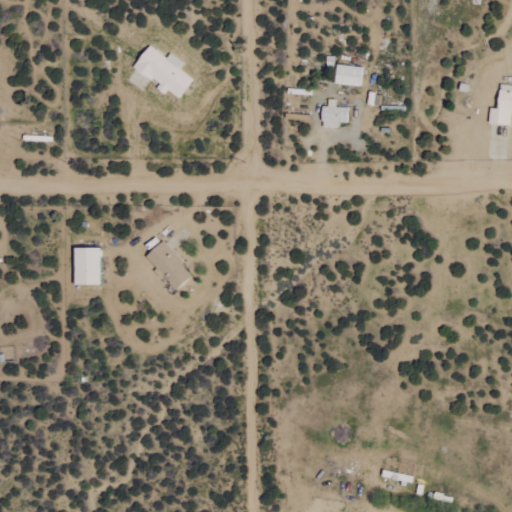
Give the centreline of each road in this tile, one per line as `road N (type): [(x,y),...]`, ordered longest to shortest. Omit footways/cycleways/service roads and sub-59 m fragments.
road 1 (residential): [(511,186),(0,183)]
road 2 (residential): [(248,511),(247,0)]
